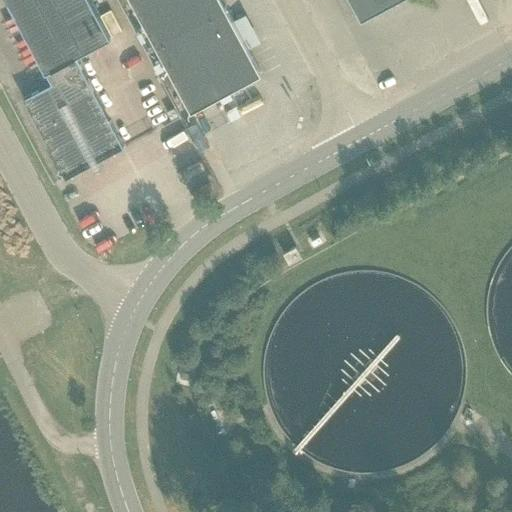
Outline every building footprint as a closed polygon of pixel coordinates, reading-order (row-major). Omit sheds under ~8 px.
[(65,178),(124,146),(75,56),(111,37),(91,0),(7,0),(52,83),(23,98),(59,166),(58,172),(63,174),(65,178)] [(153,0),(131,0),(137,9),(153,0)] [(226,6),(222,0),(153,0),(137,9),(156,44),(226,6)] [(351,0),(361,19),(395,0),(351,0)] [(262,72),(226,6),(156,44),(191,110),(262,72)]
